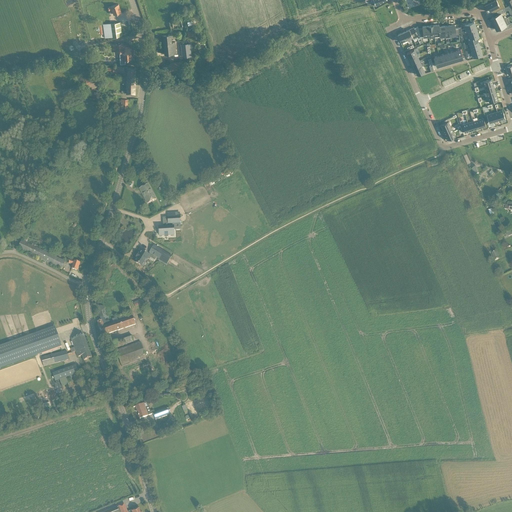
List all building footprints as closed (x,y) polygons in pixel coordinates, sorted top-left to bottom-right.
[(497,0),(494,0),(485,5),(485,6),(486,7),(488,11),(491,10),(495,8),(497,11),(504,8),(505,7),(503,4),(499,3),(497,0)] [(118,4),(114,5),(111,6),(108,7),(109,11),(112,10),(114,14),(121,12),(118,4)] [(100,15),(97,7),(92,8),(95,19),(101,17),(102,20),(108,19),(107,13),(100,15)] [(504,19),(501,13),(505,11),(504,8),(497,11),(498,14),(491,18),(494,23),(504,19)] [(181,19),(170,22),(171,29),(183,27),(181,19)] [(511,26),(511,21),(507,24),(504,19),(494,23),(497,30),(506,25),(507,28),(511,26)] [(104,37),(122,35),(120,21),(103,24),(104,37)] [(458,27),(458,28),(459,33),(462,33),(461,32),(467,30),(466,30),(476,27),(474,22),(464,25),(465,28),(461,29),(461,27),(458,27)] [(454,25),(449,25),(450,35),(459,34),(459,33),(458,28),(455,28),(454,25)] [(409,29),(412,36),(413,39),(417,37),(419,43),(422,42),(421,38),(419,30),(418,28),(418,26),(414,28),(414,27),(409,29)] [(187,30),(187,38),(198,37),(197,29),(195,29),(195,31),(189,31),(189,30),(187,30)] [(409,29),(404,32),(407,39),(412,36),(409,29)] [(402,33),(398,34),(401,41),(407,39),(404,32),(402,33)] [(171,34),(167,34),(163,35),(164,54),(176,53),(175,41),(172,42),(171,34)] [(115,45),(113,45),(113,47),(115,47),(116,53),(119,52),(120,56),(120,64),(125,64),(125,60),(126,60),(131,59),(131,51),(124,52),(123,43),(118,44),(115,44),(115,45)] [(189,44),(181,44),(183,56),(191,55),(189,44)] [(414,49),(407,52),(410,58),(417,55),(414,49)] [(460,49),(455,50),(458,60),(463,58),(460,49)] [(455,50),(449,52),(452,62),(458,60),(455,50)] [(449,52),(444,54),(447,63),(452,62),(449,52)] [(99,56),(95,57),(96,63),(106,62),(105,53),(99,54),(99,56)] [(444,54),(439,55),(442,65),(447,63),(444,54)] [(417,55),(410,58),(412,63),(419,60),(417,55)] [(439,55),(434,57),(437,66),(442,65),(439,55)] [(419,60),(412,63),(415,69),(422,65),(419,60)] [(182,61),(171,63),(166,64),(167,73),(183,70),(182,61)] [(422,65),(415,69),(417,74),(424,71),(422,65)] [(127,94),(130,94),(135,94),(135,67),(127,67),(127,94)] [(470,89),(465,91),(469,99),(474,97),(470,89)] [(465,91),(461,93),(465,101),(469,99),(465,91)] [(461,93),(456,95),(460,103),(465,101),(461,93)] [(452,95),(448,97),(451,105),(456,103),(452,95)] [(448,97),(443,99),(447,107),(451,105),(448,97)] [(443,99),(439,101),(443,109),(447,107),(443,99)] [(439,101),(435,103),(438,111),(443,109),(439,101)] [(435,103),(430,105),(433,113),(438,111),(435,103)] [(448,121),(440,125),(442,130),(451,126),(448,121)] [(451,126),(442,130),(445,135),(453,131),(451,126)] [(453,131),(445,135),(447,140),(455,136),(453,131)] [(156,200),(150,189),(148,185),(139,189),(147,204),(156,200)] [(165,224),(177,222),(176,215),(164,216),(165,224)] [(157,236),(172,234),(171,225),(156,227),(157,236)] [(23,241),(21,240),(17,248),(61,269),(65,261),(27,243),(29,239),(25,237),(23,241)] [(154,246),(149,253),(167,264),(171,257),(154,246)] [(142,268),(149,256),(142,252),(139,255),(138,255),(136,258),(137,259),(134,263),(142,268)] [(69,260),(69,261),(68,264),(73,265),(71,270),(77,272),(80,264),(74,262),(69,260)] [(97,308),(100,316),(106,314),(103,306),(97,308)] [(104,326),(101,320),(97,322),(100,328),(99,328),(103,336),(135,325),(131,313),(116,319),(117,322),(104,326)] [(0,369),(61,347),(54,327),(0,346),(0,369)] [(71,341),(74,348),(70,349),(72,353),(75,352),(77,358),(82,356),(83,361),(91,358),(84,336),(71,341)] [(131,336),(114,342),(115,348),(133,342),(131,336)] [(140,342),(120,349),(116,351),(121,367),(146,358),(140,342)] [(66,351),(41,357),(43,366),(43,367),(68,360),(66,351)] [(75,366),(53,374),(55,381),(59,380),(70,377),(71,379),(73,378),(73,376),(78,374),(75,366)] [(144,403),(140,405),(135,407),(140,419),(149,416),(151,415),(149,407),(146,408),(144,403)] [(166,408),(153,414),(155,420),(169,415),(166,408)]
